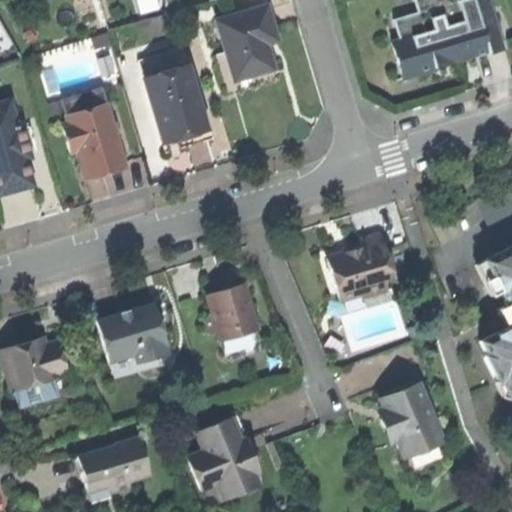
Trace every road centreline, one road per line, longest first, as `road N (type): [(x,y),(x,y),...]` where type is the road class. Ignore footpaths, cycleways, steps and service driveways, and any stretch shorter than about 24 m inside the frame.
road 1 (residential): [(360,167),(0,275)]
road 2 (residential): [(310,0),(360,167)]
road 3 (residential): [(511,118),(360,167)]
